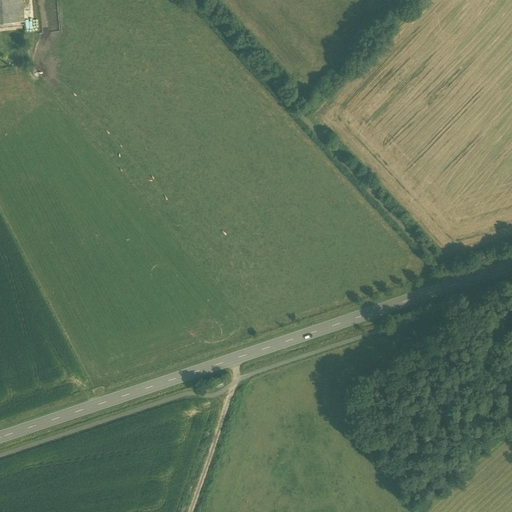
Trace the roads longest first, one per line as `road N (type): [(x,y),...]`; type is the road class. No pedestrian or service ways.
road 1 (tertiary): [(0,437),(511,265)]
road 2 (track): [(190,511),(234,359)]
